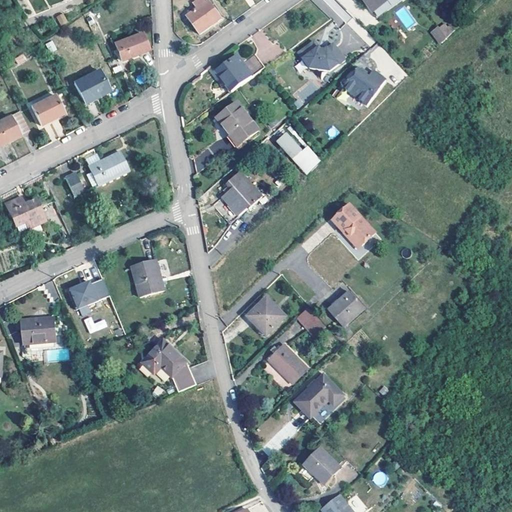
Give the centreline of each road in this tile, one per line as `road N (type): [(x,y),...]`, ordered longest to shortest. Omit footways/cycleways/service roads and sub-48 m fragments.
road 1 (residential): [(188,208),(236,425),(279,511)]
road 2 (residential): [(188,208),(0,293)]
road 3 (residential): [(0,181),(168,97)]
road 4 (residential): [(284,0),(168,83)]
